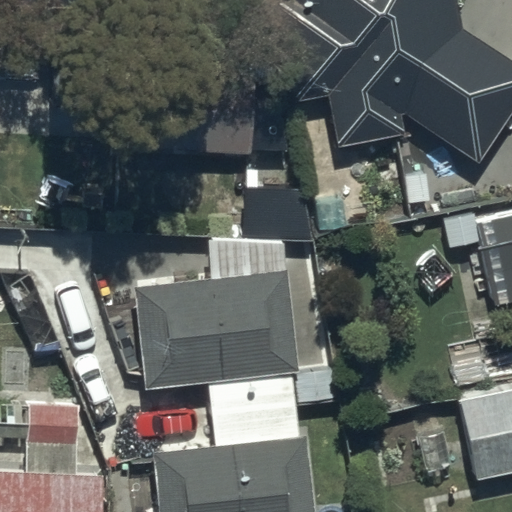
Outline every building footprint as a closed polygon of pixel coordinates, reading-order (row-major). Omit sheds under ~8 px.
[(277,0),(274,2),(295,94),(326,87),(339,144),(404,130),(397,105),(478,157),(511,104),(511,56),(460,22),(456,0),(277,0)] [(249,62),(130,60),(129,142),(248,144),(249,62)] [(511,206),(472,215),(490,300),(511,294),(511,206)] [(330,364),(300,367),(291,267),(132,282),(142,385),(208,379),(213,439),(152,445),(158,511),(316,511),(309,430),(295,432),(294,423),(323,420),(320,396),(333,395),(330,364)] [(511,383),(457,395),(473,473),(511,464),(511,383)] [(22,466),(0,465),(0,511),(98,511),(99,472),(75,472),(76,404),(23,403),(22,466)]
